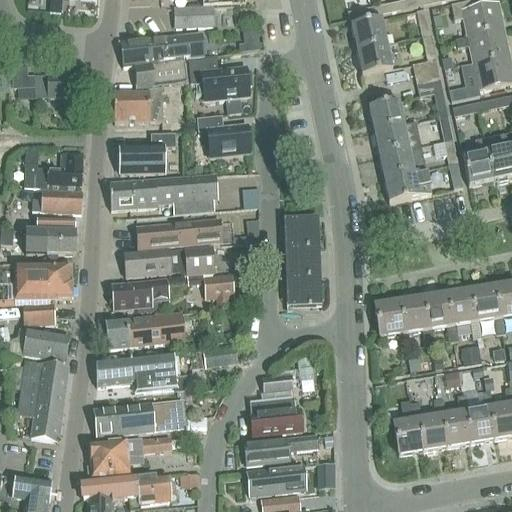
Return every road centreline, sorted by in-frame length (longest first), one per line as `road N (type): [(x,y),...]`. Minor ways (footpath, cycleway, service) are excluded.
road 1 (residential): [(61,511),(89,295),(105,50)]
road 2 (residential): [(272,330),(267,76),(313,59)]
road 3 (residential): [(210,511),(209,473),(272,330)]
road 4 (residential): [(348,247),(313,59)]
road 5 (residential): [(357,511),(348,326)]
road 6 (residential): [(370,511),(511,480)]
road 7 (residential): [(348,247),(466,219)]
